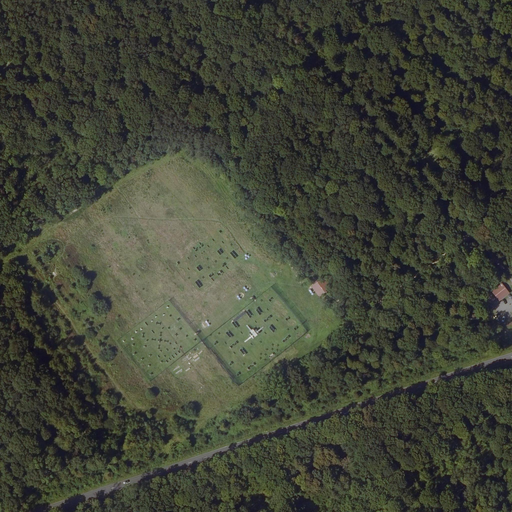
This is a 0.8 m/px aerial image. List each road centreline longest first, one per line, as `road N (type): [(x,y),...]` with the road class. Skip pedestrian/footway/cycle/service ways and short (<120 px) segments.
road 1 (primary): [(511,357),(44,511)]
road 2 (track): [(280,0),(511,265)]
